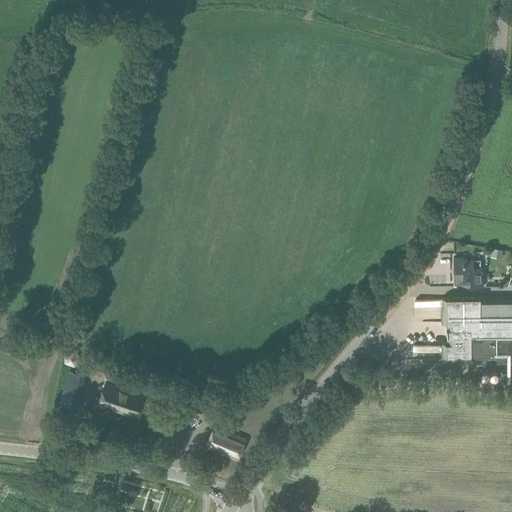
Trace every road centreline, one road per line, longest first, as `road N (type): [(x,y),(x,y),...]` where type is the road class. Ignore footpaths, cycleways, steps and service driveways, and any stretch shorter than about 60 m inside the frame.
road 1 (secondary): [(236,502),(334,365),(436,250),(490,103),(507,0)]
road 2 (unclassified): [(0,447),(167,471),(236,502)]
road 3 (unknown): [(360,336),(424,363),(511,364)]
